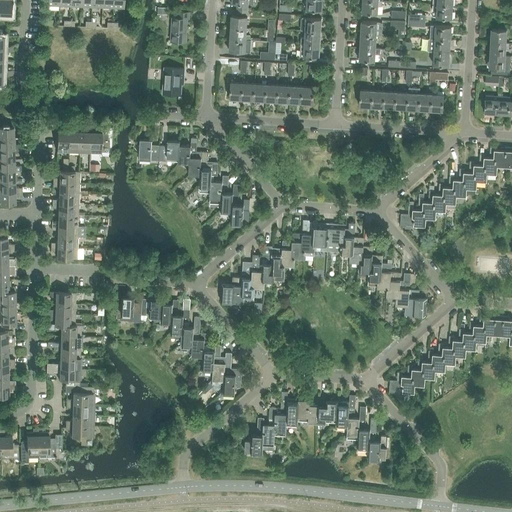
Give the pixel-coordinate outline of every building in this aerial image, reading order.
[(15,0),(0,0),(0,14),(11,15),(11,6),(16,6),(15,0)] [(237,3),(236,9),(248,10),(248,4),(253,4),(253,0),(232,0),(232,3),(237,3)] [(322,0),(306,0),(306,10),(322,10),(322,0)] [(379,1),(367,0),(362,0),(362,13),(378,14),(379,6),(382,6),(382,1),(379,1)] [(453,5),(437,4),(433,4),(433,11),(436,11),(436,17),(452,18),(453,5)] [(231,15),(231,27),(247,28),(248,10),(236,9),(236,15),(231,15)] [(172,17),(170,41),(186,42),(187,19),(189,19),(190,12),(177,12),(177,17),(172,17)] [(301,30),(305,31),(321,32),(322,18),(302,17),(301,18),(301,28),(301,30)] [(362,21),(361,34),(376,35),(377,22),(362,21)] [(391,21),(391,28),(398,28),(398,36),(404,36),(404,28),(405,28),(405,21),(391,21)] [(429,38),(435,38),(450,39),(451,26),(430,25),(429,38)] [(231,27),(230,39),(246,40),(247,28),(231,27)] [(491,29),(491,42),(507,43),(508,30),(491,29)] [(305,31),(305,38),(304,43),(320,44),(321,32),(305,31)] [(361,34),(360,47),(376,48),(376,35),(361,34)] [(320,44),(304,43),(305,38),(301,38),(300,56),(319,58),(320,44)] [(430,51),(434,51),(450,52),(450,39),(435,38),(434,46),(431,45),(430,51)] [(246,40),(230,39),(229,51),(250,52),(251,40),(246,40)] [(491,42),(490,55),(506,56),(506,49),(509,49),(509,43),(507,43),(491,42)] [(380,48),(376,48),(360,47),(359,60),(375,61),(375,53),(380,54),(380,48)] [(450,52),(434,51),(433,64),(449,65),(450,52)] [(506,56),(490,55),(489,68),(505,69),(506,56)] [(184,81),(184,69),(165,67),(163,93),(181,94),(182,80),(184,81)] [(498,85),(499,85),(499,76),(486,75),(485,84),(498,85)] [(254,99),(266,100),(267,84),(267,81),(263,80),(262,84),(255,83),(254,99)] [(230,98),(242,99),(243,83),(231,82),(230,98)] [(242,99),(254,99),(255,83),(243,83),(242,99)] [(266,100),(278,101),(278,85),(267,84),(266,100)] [(278,101),(289,101),(290,86),(278,85),(278,101)] [(289,101),(301,102),(302,86),(290,86),(289,101)] [(302,86),(301,102),(313,103),(314,87),(302,86)] [(407,108),(419,109),(420,93),(420,88),(408,87),(408,92),(407,108)] [(359,105),(372,106),(373,90),(360,90),(359,105)] [(372,106),(383,107),(384,91),(373,90),(372,106)] [(383,107),(395,108),(396,92),(384,91),(383,107)] [(432,94),(431,110),(443,110),(444,92),(438,91),(438,94),(432,94)] [(395,108),(407,108),(408,92),(396,92),(395,108)] [(419,109),(431,110),(432,94),(420,93),(419,109)] [(497,113),(509,114),(510,100),(510,97),(502,96),(503,93),(498,93),(498,96),(497,113)] [(485,112),(497,113),(498,96),(486,95),(485,112)] [(57,150),(68,151),(69,124),(65,124),(65,130),(60,130),(58,130),(57,150)] [(68,151),(79,151),(80,131),(73,131),(73,124),(69,124),(68,151)] [(79,151),(90,151),(91,125),(86,125),(86,131),(80,131),(79,151)] [(91,125),(90,151),(109,152),(109,142),(108,141),(108,133),(102,133),(102,129),(95,129),(95,125),(91,125)] [(0,126),(0,138),(14,138),(14,132),(20,132),(20,127),(13,127),(13,126),(0,126)] [(0,138),(0,149),(20,148),(20,144),(15,144),(15,138),(14,138),(0,138)] [(178,163),(189,163),(190,163),(191,152),(196,152),(196,151),(197,138),(191,138),(191,146),(180,145),(179,145),(179,158),(178,158),(178,161),(178,163)] [(150,160),(159,160),(160,145),(152,145),(152,139),(140,139),(139,160),(150,160)] [(159,160),(178,161),(178,158),(179,158),(179,145),(180,145),(180,141),(168,140),(168,146),(160,145),(159,160)] [(429,141),(424,141),(422,141),(421,152),(428,152),(429,141)] [(494,149),(494,146),(490,146),(490,155),(494,155),(494,157),(496,158),(496,166),(497,166),(509,166),(510,158),(506,158),(507,151),(504,150),(505,147),(500,147),(500,150),(494,149)] [(0,149),(0,159),(14,159),(14,153),(21,153),(20,148),(0,149)] [(189,174),(200,175),(200,169),(201,169),(201,168),(201,163),(207,164),(207,161),(208,152),(196,151),(196,152),(191,152),(190,163),(189,163),(189,174)] [(490,157),(484,157),(484,154),(482,154),(480,153),(480,162),(484,162),(484,165),(485,165),(485,173),(487,173),(497,173),(497,166),(496,166),(496,158),(494,157),(494,155),(490,155),(490,157)] [(0,159),(0,170),(21,170),(21,166),(15,166),(14,159),(0,159)] [(199,191),(210,192),(210,187),(211,187),(211,181),(212,180),(211,180),(211,175),(214,175),(217,176),(218,161),(207,161),(207,164),(201,163),(201,168),(201,169),(200,169),(200,175),(199,191)] [(475,180),(477,180),(487,181),(487,173),(485,173),(485,165),(484,165),(484,162),(480,162),(479,164),(474,164),(474,161),(470,161),(469,169),(474,170),(474,173),(476,173),(475,180)] [(467,188),(477,188),(477,180),(475,180),(476,173),(474,173),(474,170),(469,169),(469,172),(464,171),(464,169),(460,168),(459,177),(463,177),(463,180),(465,180),(465,187),(467,188)] [(0,170),(0,181),(15,181),(17,181),(17,174),(21,174),(21,170),(0,170)] [(53,177),(53,182),(80,183),(80,171),(73,171),(68,171),(62,171),(60,171),(60,178),(53,177)] [(210,203),(221,203),(221,199),(221,195),(222,193),(222,192),(222,189),(222,187),(228,187),(229,175),(223,175),(223,181),(213,180),(212,180),(211,181),(211,187),(210,187),(210,192),(210,203)] [(455,195),(456,195),(466,196),(467,188),(465,187),(465,180),(463,180),(463,177),(459,177),(459,179),(453,179),(454,176),(450,176),(449,185),(453,185),(453,187),(455,187),(455,195)] [(0,181),(0,192),(22,192),(22,187),(15,187),(15,184),(15,181),(0,181)] [(80,183),(53,182),(53,186),(57,186),(57,189),(59,189),(59,193),(79,193),(79,191),(80,183)] [(446,203),(446,207),(455,208),(456,195),(455,195),(455,187),(453,187),(453,185),(449,185),(449,187),(444,186),(444,183),(439,183),(439,192),(443,192),(443,195),(445,195),(444,203),(446,203)] [(220,213),(231,214),(232,210),(232,205),(233,205),(233,204),(233,199),(239,199),(239,184),(234,184),(233,193),(224,192),(222,192),(222,193),(221,195),(221,199),(221,203),(220,213)] [(434,210),(436,210),(446,211),(446,207),(446,203),(444,203),(445,195),(443,195),(443,192),(439,192),(439,194),(433,194),(433,191),(429,191),(429,200),(433,200),(433,203),(434,203),(434,210)] [(22,192),(0,192),(0,203),(15,203),(15,196),(22,196),(22,192)] [(52,199),(52,203),(79,204),(79,196),(79,194),(79,193),(59,193),(59,197),(57,197),(57,199),(52,199)] [(424,218),(426,218),(436,218),(436,210),(434,210),(434,203),(433,203),(433,200),(429,200),(429,201),(423,201),(423,194),(419,193),(419,206),(423,207),(423,210),(425,210),(424,218)] [(232,210),(231,214),(231,221),(249,222),(250,199),(244,199),(244,205),(233,204),(233,205),(232,205),(232,210)] [(59,208),(58,214),(78,215),(79,212),(79,204),(52,203),(52,208),(59,208)] [(414,225),(423,225),(426,226),(426,218),(424,218),(425,210),(423,210),(423,207),(419,206),(418,209),(413,208),(413,206),(409,205),(408,214),(413,214),(413,217),(415,217),(414,220),(414,225)] [(52,221),(51,225),(78,226),(78,217),(78,216),(78,215),(58,214),(58,221),(52,221)] [(315,251),(315,250),(327,251),(328,244),(329,223),(317,222),(317,226),(309,226),(309,220),(303,219),(303,230),(307,230),(310,230),(310,232),(313,232),(312,242),(315,243),(315,251)] [(349,228),(341,228),(341,224),(329,223),(328,244),(327,251),(340,252),(341,245),(341,244),(344,244),(344,234),(347,234),(347,232),(350,232),(350,233),(355,233),(355,223),(349,222),(349,228)] [(58,236),(78,237),(83,237),(83,234),(78,233),(78,226),(51,225),(51,229),(58,230),(58,236)] [(314,256),(315,251),(315,243),(312,242),(313,232),(310,232),(310,230),(307,230),(307,234),(293,233),(292,237),(297,237),(300,237),(300,239),(302,239),(302,250),(305,250),(305,255),(314,256)] [(340,253),(350,253),(353,253),(354,243),(356,243),(356,241),(359,241),(364,242),(364,237),(350,237),(350,233),(350,232),(347,232),(347,234),(344,234),(344,244),(341,244),(341,245),(340,252),(340,253)] [(0,236),(0,248),(14,248),(14,244),(7,244),(7,237),(0,236)] [(78,237),(58,236),(57,240),(56,240),(56,242),(51,242),(51,247),(77,247),(78,237)] [(305,258),(305,255),(305,250),(302,250),(302,239),(300,239),(300,237),(297,237),(297,241),(283,240),(282,244),(287,245),(287,244),(290,244),(290,246),(292,247),(292,257),(295,257),(305,258)] [(350,261),(359,262),(363,262),(363,251),(366,252),(366,250),(369,250),(373,250),(373,246),(359,245),(359,241),(356,241),(356,243),(354,243),(353,253),(350,253),(351,253),(350,261)] [(285,272),(285,265),(282,264),(282,254),(280,254),(280,252),(277,252),(272,252),(273,247),(272,247),(272,245),(263,244),(263,255),(262,259),(267,259),(270,259),(270,261),(272,261),(272,272),(275,272),(285,272)] [(295,265),(295,257),(292,257),(292,247),(290,246),(290,244),(287,244),(287,245),(286,248),(273,247),(272,252),(277,252),(280,252),(280,254),(282,254),(282,264),(285,265),(295,265)] [(77,247),(51,247),(51,251),(57,251),(57,258),(77,259),(77,247)] [(0,248),(0,259),(8,259),(8,252),(14,252),(14,248),(0,248)] [(359,270),(369,271),(369,270),(372,270),(372,260),(375,260),(375,258),(378,258),(378,259),(382,259),(383,255),(368,254),(369,250),(366,250),(366,252),(363,251),(363,262),(359,262),(360,262),(359,270)] [(274,280),(275,272),(272,272),(272,261),(270,261),(270,259),(267,259),(262,259),(263,255),(253,254),(253,261),(252,266),(257,266),(260,266),(260,268),(262,269),(262,279),(265,279),(274,280)] [(383,255),(382,259),(378,259),(378,258),(375,258),(375,260),(372,260),(372,270),(369,270),(369,271),(368,285),(378,286),(378,280),(378,279),(381,279),(381,269),(384,269),(384,267),(387,267),(392,268),(392,256),(383,255)] [(0,269),(15,269),(14,259),(8,259),(0,259),(0,269)] [(264,287),(265,279),(262,279),(262,269),(260,268),(260,266),(257,266),(252,266),(253,261),(243,261),(243,269),(242,274),(247,274),(250,274),(250,276),(252,276),(252,286),(255,287),(263,287),(264,287)] [(377,288),(387,288),(390,288),(391,277),(393,278),(393,276),(396,276),(401,276),(401,272),(387,271),(387,267),(384,267),(384,269),(381,269),(381,279),(378,279),(378,280),(378,286),(377,288)] [(0,269),(0,280),(8,280),(8,274),(15,274),(15,269),(0,269)] [(387,296),(396,297),(396,296),(399,296),(400,286),(403,286),(403,284),(406,284),(406,285),(410,285),(411,273),(404,272),(404,280),(396,280),(396,276),(393,276),(393,278),(391,277),(390,288),(387,288),(387,296)] [(254,300),(255,287),(252,286),(252,276),(250,276),(250,274),(247,274),(246,278),(233,277),(232,281),(237,281),(240,281),(239,283),(242,283),(241,294),(245,294),(244,299),(254,300)] [(0,291),(9,291),(15,291),(15,287),(11,287),(10,280),(8,280),(0,280),(0,291)] [(221,300),(244,302),(244,299),(245,294),(241,294),(242,283),(239,283),(240,281),(237,281),(236,285),(222,284),(221,300)] [(396,305),(405,305),(409,305),(409,295),(412,295),(412,293),(415,293),(419,294),(419,290),(405,289),(406,285),(406,284),(403,284),(403,286),(400,286),(399,296),(396,296),(396,297),(396,305)] [(0,302),(16,302),(15,291),(9,291),(0,291),(0,302)] [(56,296),(55,303),(76,304),(76,292),(49,291),(49,296),(56,296)] [(405,305),(405,313),(426,315),(426,308),(427,302),(427,298),(414,297),(415,293),(412,293),(412,295),(409,295),(409,305),(405,305)] [(121,320),(133,321),(142,321),(142,314),(141,314),(141,303),(134,302),(135,297),(123,296),(122,304),(117,304),(116,319),(121,319),(121,320)] [(141,314),(142,314),(149,315),(160,316),(162,299),(162,296),(156,296),(156,298),(149,298),(149,300),(145,300),(145,303),(141,303),(141,314)] [(161,316),(160,321),(172,321),(172,314),(173,309),(179,310),(179,300),(173,299),(173,303),(162,303),(162,299),(160,316),(161,316)] [(0,302),(0,313),(16,313),(16,302),(0,302)] [(262,311),(262,302),(254,302),(254,310),(262,311)] [(49,309),(49,313),(75,314),(76,304),(55,303),(55,309),(49,309)] [(171,337),(182,337),(182,333),(183,326),(183,321),(189,321),(190,310),(184,309),(184,315),(172,314),(172,321),(171,337)] [(0,313),(0,324),(5,324),(16,324),(16,313),(0,313)] [(55,318),(55,323),(75,324),(75,314),(49,313),(48,318),(55,318)] [(484,314),(480,314),(480,322),(483,322),(483,326),(485,326),(484,333),(486,333),(494,334),(496,334),(496,326),(495,326),(495,318),(493,318),(494,315),(491,315),(490,315),(490,318),(484,317),(484,314)] [(511,319),(510,319),(510,316),(507,316),(505,316),(503,316),(502,316),(496,315),(494,315),(493,318),(495,318),(495,326),(496,326),(496,334),(510,335),(511,335),(511,319)] [(181,348),(192,348),(193,345),(192,345),(193,345),(193,338),(194,332),(200,332),(201,316),(195,316),(194,327),(183,326),(182,333),(182,337),(182,344),(181,348)] [(474,324),(474,321),(470,321),(469,329),(473,330),(472,333),(474,333),(474,340),(476,341),(486,341),(486,333),(484,333),(485,326),(483,326),(483,322),(480,322),(479,325),(474,324)] [(61,329),(61,335),(81,336),(81,334),(81,325),(75,325),(75,324),(55,323),(55,329),(61,329)] [(0,341),(14,342),(14,337),(12,337),(12,330),(5,330),(5,324),(0,324),(0,341)] [(466,348),(475,349),(476,341),(474,340),(474,333),(472,333),(473,330),(469,329),(469,332),(463,332),(464,329),(461,329),(460,328),(459,337),(463,337),(462,340),(464,340),(464,348),(466,348)] [(192,356),(203,357),(203,356),(203,350),(204,350),(204,345),(210,345),(211,333),(205,333),(205,339),(193,338),(193,345),(192,345),(193,345),(192,348),(192,356)] [(48,345),(54,346),(81,347),(81,337),(81,336),(61,335),(61,342),(54,342),(48,342),(48,345)] [(456,355),(465,356),(466,348),(464,348),(464,340),(462,340),(463,337),(459,337),(459,339),(453,339),(453,336),(449,336),(449,344),(452,344),(452,347),(454,348),(454,355),(456,355)] [(0,341),(0,352),(8,352),(8,346),(14,346),(14,342),(0,341)] [(449,344),(448,346),(443,346),(443,343),(439,343),(438,351),(442,352),(442,355),(444,355),(443,362),(445,362),(455,363),(456,355),(454,355),(454,348),(452,347),(452,344),(449,344)] [(202,371),(213,372),(213,369),(214,369),(215,362),(214,362),(215,357),(221,357),(221,345),(215,345),(215,351),(204,350),(203,350),(203,356),(203,357),(202,371)] [(60,351),(60,357),(81,358),(81,357),(81,354),(81,347),(54,346),(54,350),(60,351)] [(433,370),(436,370),(445,370),(445,362),(443,362),(444,355),(442,355),(442,352),(438,351),(438,354),(437,354),(433,353),(433,350),(429,350),(428,359),(432,359),(432,362),(434,362),(433,370)] [(0,352),(0,363),(15,363),(15,359),(9,359),(9,356),(8,356),(8,352),(0,352)] [(213,383),(224,384),(224,380),(223,380),(224,380),(224,373),(225,373),(225,368),(231,369),(231,368),(232,357),(226,356),(226,362),(215,362),(214,369),(213,369),(213,372),(213,380),(214,380),(213,383)] [(48,363),(47,367),(80,368),(80,360),(81,358),(60,357),(60,361),(59,361),(59,363),(48,363)] [(423,377),(425,377),(435,378),(436,370),(433,370),(434,362),(432,362),(432,359),(428,359),(428,361),(425,361),(422,361),(423,358),(419,357),(418,366),(422,366),(422,369),(424,369),(423,377)] [(0,363),(0,373),(8,373),(8,368),(15,367),(15,363),(0,363)] [(412,368),(412,365),(408,365),(408,373),(412,374),(412,376),(414,376),(413,384),(415,384),(425,385),(425,377),(423,377),(424,369),(422,369),(422,366),(418,366),(418,368),(414,368),(412,368)] [(66,379),(65,386),(80,386),(80,368),(47,367),(47,372),(60,372),(59,379),(66,379)] [(224,380),(224,384),(223,390),(218,395),(221,398),(223,395),(223,396),(235,396),(235,386),(241,387),(242,369),(236,368),(231,368),(231,369),(225,368),(225,373),(224,373),(224,380),(223,380),(224,380)] [(407,375),(402,375),(402,372),(398,372),(397,380),(401,380),(401,383),(403,383),(403,387),(403,391),(414,392),(415,384),(413,384),(414,376),(412,376),(412,374),(408,373),(407,375)] [(0,373),(0,385),(15,385),(15,380),(9,381),(8,373),(0,373)] [(15,385),(0,385),(0,400),(3,400),(3,396),(9,396),(9,392),(12,391),(12,389),(15,389),(15,385)] [(66,399),(66,403),(93,404),(94,387),(80,386),(65,386),(65,392),(73,392),(73,396),(72,396),(72,399),(66,399)] [(298,425),(298,421),(298,420),(298,416),(299,403),(298,403),(299,399),(287,398),(288,391),(282,391),(281,408),(287,408),(286,414),(287,414),(286,420),(287,420),(286,431),(287,425),(298,425)] [(337,426),(348,426),(348,423),(348,417),(349,417),(349,411),(355,411),(356,395),(350,394),(349,402),(338,401),(338,405),(337,418),(337,421),(337,423),(337,426)] [(309,423),(317,423),(318,405),(311,405),(311,400),(299,399),(298,403),(299,403),(298,416),(298,420),(298,421),(298,420),(309,420),(309,423)] [(326,420),(337,421),(337,418),(338,405),(338,401),(326,400),(326,406),(318,405),(317,423),(326,423),(326,420)] [(73,407),(72,414),(93,415),(93,404),(66,403),(66,407),(73,407)] [(286,435),(286,431),(287,420),(286,420),(287,414),(286,414),(275,413),(276,407),(270,407),(269,418),(275,419),(275,425),(275,431),(275,434),(286,435)] [(347,442),(358,443),(359,435),(359,429),(360,423),(365,423),(366,412),(360,411),(360,417),(349,417),(348,417),(348,423),(348,426),(347,435),(347,442)] [(66,420),(66,425),(92,425),(93,415),(72,414),(72,418),(71,418),(71,420),(66,420)] [(275,442),(275,434),(275,431),(275,425),(264,424),(264,417),(258,417),(257,428),(263,429),(263,434),(263,441),(263,446),(274,446),(274,442),(275,442)] [(368,454),(369,447),(369,441),(370,441),(370,435),(376,435),(377,418),(371,418),(370,429),(359,429),(359,435),(358,443),(358,446),(358,453),(368,454)] [(92,425),(66,425),(65,429),(72,429),(72,436),(81,436),(81,444),(92,444),(92,425)] [(39,457),(38,435),(38,427),(33,427),(33,431),(27,432),(27,444),(21,444),(21,462),(28,462),(28,458),(39,457)] [(263,452),(263,446),(263,441),(263,434),(252,434),(252,428),(246,428),(245,451),(263,452)] [(5,429),(1,429),(1,454),(1,458),(19,458),(18,444),(12,444),(12,435),(5,435),(5,429)] [(49,434),(38,435),(39,457),(56,457),(56,448),(62,447),(62,434),(55,434),(55,437),(49,437),(49,434)] [(369,447),(368,454),(368,458),(380,458),(386,458),(387,435),(381,435),(381,441),(370,441),(369,441),(369,447)]
